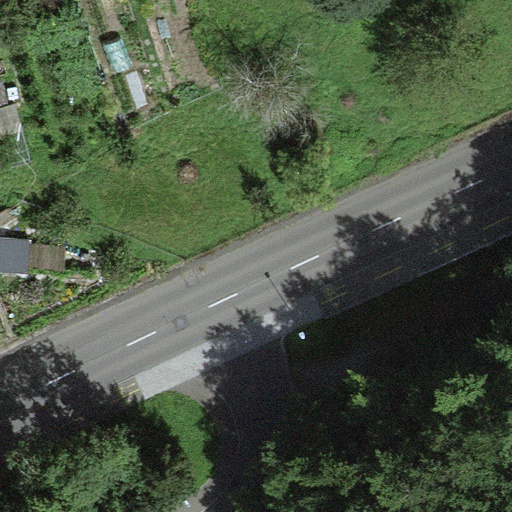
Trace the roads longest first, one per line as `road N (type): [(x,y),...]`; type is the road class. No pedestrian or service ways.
road 1 (tertiary): [(227,291),(511,155)]
road 2 (tertiary): [(0,405),(227,291)]
road 3 (residential): [(227,291),(263,461),(232,511)]
